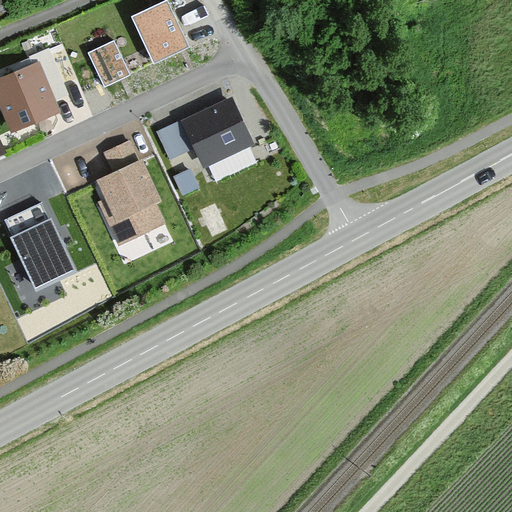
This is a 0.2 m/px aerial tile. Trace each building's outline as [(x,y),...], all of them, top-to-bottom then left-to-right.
[(167,4),(131,22),(155,70),(191,53),(167,4)] [(114,43),(88,55),(105,90),(131,78),(114,43)] [(40,65),(0,82),(0,107),(11,134),(61,114),(40,65)] [(230,102),(181,126),(204,173),(253,149),(230,102)] [(144,133),(110,144),(118,168),(152,157),(144,133)] [(95,186),(103,202),(96,205),(119,251),(165,228),(155,207),(161,204),(141,164),(95,186)] [(51,225),(11,245),(37,297),(77,278),(51,225)]
